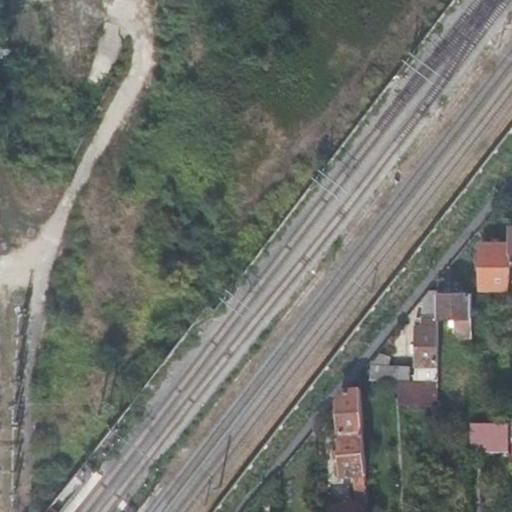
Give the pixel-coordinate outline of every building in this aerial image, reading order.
[(508,288),(508,244),(481,244),(481,289),(508,288)] [(437,293),(437,289),(430,289),(422,299),(422,317),(416,317),(416,363),(412,381),(437,380),(437,367),(437,334),(437,316),(439,317),(438,313),(437,312),(437,293)] [(470,335),(470,293),(437,293),(437,312),(438,313),(439,317),(437,316),(437,334),(453,334),(453,330),(459,335),(470,335)] [(372,379),(412,381),(412,362),(373,360),(372,379)] [(346,389),(338,399),(341,433),(362,432),(359,388),(346,389)] [(508,447),(508,423),(470,423),(470,447),(475,447),(504,447),(508,447)] [(328,506),(328,511),(367,511),(362,432),(341,433),(343,475),(354,475),(356,504),(328,506)] [(504,447),(475,447),(475,474),(504,474),(504,447)]
